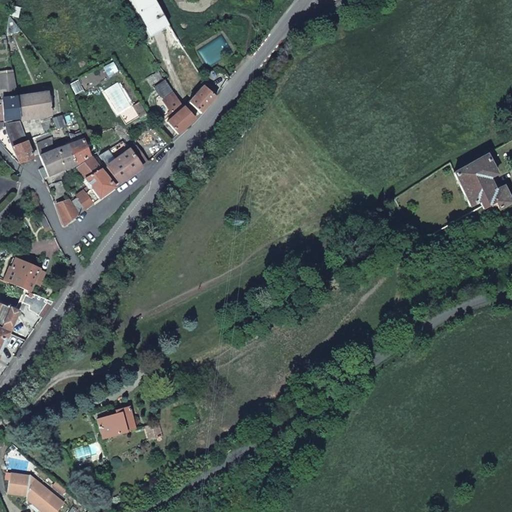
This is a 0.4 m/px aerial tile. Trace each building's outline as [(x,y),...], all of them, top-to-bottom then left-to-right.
[(132,0),(150,32),(159,28),(167,23),(154,0),(132,0)] [(21,31),(9,15),(7,21),(6,31),(7,34),(21,31)] [(16,95),(12,70),(11,70),(4,71),(3,97),(16,95)] [(0,71),(0,83),(2,102),(0,102),(0,106),(2,107),(3,117),(18,115),(21,115),(16,95),(3,97),(4,71),(0,71)] [(171,117),(167,120),(178,134),(195,118),(185,105),(165,78),(152,87),(159,97),(162,95),(164,98),(163,99),(171,110),(168,112),(171,117)] [(207,84),(189,101),(202,112),(208,104),(215,97),(207,84)] [(46,91),(16,95),(21,115),(50,111),(46,91)] [(17,118),(3,121),(5,127),(19,121),(17,118)] [(52,130),(64,127),(61,118),(50,120),(52,130)] [(19,121),(5,127),(12,145),(26,139),(23,131),(19,121)] [(80,137),(53,149),(56,169),(61,168),(66,167),(72,165),(89,151),(80,137)] [(32,156),(26,139),(12,145),(19,161),(32,156)] [(56,169),(53,149),(50,150),(51,140),(36,142),(43,166),(38,168),(42,176),(56,169)] [(131,150),(142,164),(147,160),(136,146),(131,150)] [(129,148),(108,164),(120,180),(121,181),(142,165),(142,164),(131,150),(129,148)] [(453,171),(471,205),(480,200),(483,205),(485,210),(496,204),(499,209),(511,201),(511,199),(503,184),(496,189),(489,175),(496,171),(485,152),(453,171)] [(86,177),(101,167),(91,154),(77,165),(86,177)] [(102,169),(114,184),(120,180),(108,164),(102,169)] [(101,196),(115,186),(114,184),(102,169),(101,167),(86,177),(93,188),(89,190),(86,192),(94,202),(101,196)] [(93,188),(86,177),(82,180),(89,190),(93,188)] [(94,202),(86,192),(85,190),(76,196),(77,198),(72,201),(80,213),(94,202)] [(69,200),(53,203),(63,225),(65,226),(78,215),(69,200)] [(39,267),(15,257),(9,270),(16,274),(12,283),(29,290),(34,278),(39,267)] [(12,283),(16,274),(9,270),(5,280),(12,283)] [(0,347),(6,335),(17,311),(0,303),(0,347)] [(112,411),(95,416),(102,438),(127,432),(127,430),(136,428),(129,406),(112,411)] [(158,423),(147,426),(151,440),(163,437),(158,423)] [(55,511),(63,502),(28,474),(9,472),(8,481),(6,490),(26,493),(42,505),(40,508),(45,511),(55,511)] [(26,497),(40,508),(42,505),(26,493),(26,497)]
